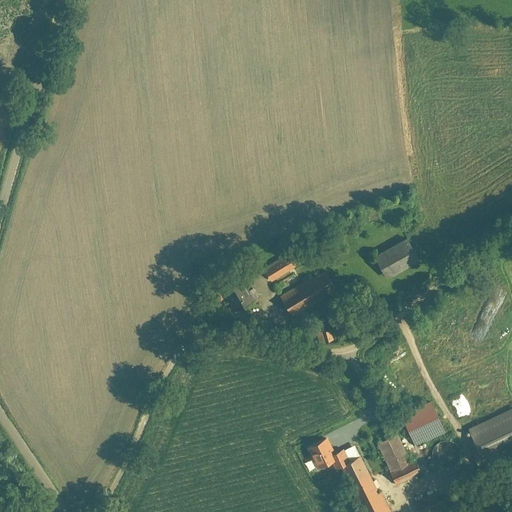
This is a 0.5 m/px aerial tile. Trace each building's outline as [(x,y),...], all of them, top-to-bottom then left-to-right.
[(378,255),(390,277),(423,260),(411,237),(378,255)] [(264,266),(272,280),(304,262),(295,248),(264,266)] [(211,272),(204,265),(194,275),(201,282),(211,272)] [(281,295),(295,316),(341,286),(327,265),(281,295)] [(235,313),(255,301),(242,278),(222,290),(235,313)] [(332,328),(321,330),(324,341),(334,338),(332,328)] [(401,415),(416,446),(446,432),(432,401),(401,415)] [(511,409),(468,430),(484,465),(511,452),(511,409)] [(378,444),(395,484),(416,475),(399,435),(378,444)] [(319,466),(336,458),(326,438),(309,447),(319,466)] [(363,511),(393,511),(363,454),(340,466),(363,511)] [(459,511),(453,495),(419,510),(419,511),(459,511)]
